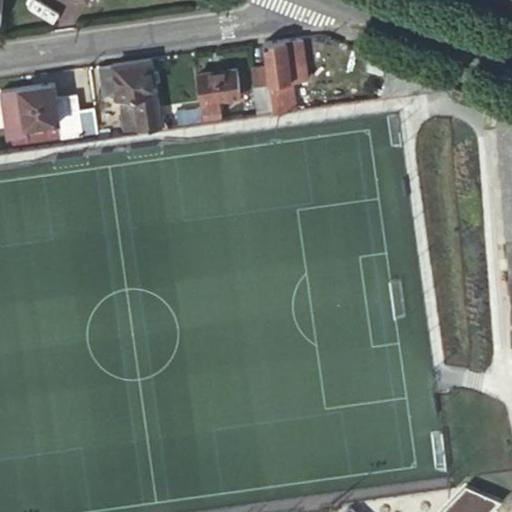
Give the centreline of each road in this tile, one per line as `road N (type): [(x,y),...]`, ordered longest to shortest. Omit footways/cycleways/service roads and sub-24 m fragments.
road 1 (residential): [(270,0),(256,14),(0,55)]
road 2 (secondary): [(511,59),(358,0)]
